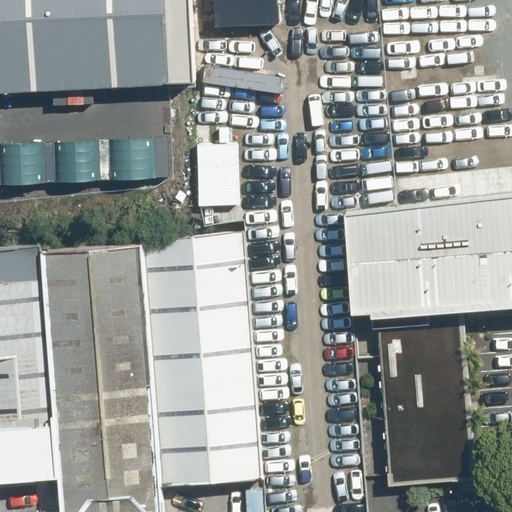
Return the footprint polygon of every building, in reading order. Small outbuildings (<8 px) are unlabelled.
[(0,0),(0,82),(169,74),(196,72),(193,0),(0,0)] [(245,204),(240,138),(217,140),(222,205),(245,204)] [(511,186),(349,198),(357,303),(375,302),(376,307),(511,296),(511,186)] [(245,226),(143,235),(163,478),(265,469),(245,226)] [(143,235),(42,243),(61,468),(64,511),(166,511),(163,478),(143,235)] [(42,243),(0,246),(0,472),(61,468),(42,243)] [(472,303),(381,309),(392,482),(483,476),(472,303)]
